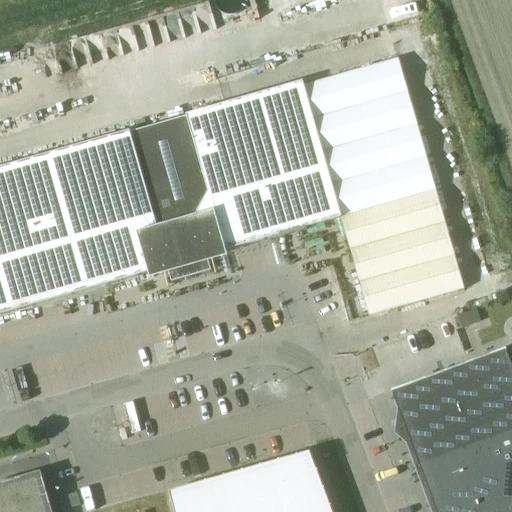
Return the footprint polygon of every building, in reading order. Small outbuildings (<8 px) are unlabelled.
[(464,289),(398,59),(303,86),(302,82),(0,168),(0,315),(168,268),(340,218),(368,317),(464,289)] [(480,322),(475,309),(456,316),(461,329),(480,322)] [(511,511),(511,367),(505,349),(467,363),(390,391),(435,511),(511,511)] [(331,511),(309,453),(298,456),(168,493),(173,511),(331,511)] [(0,511),(49,511),(39,475),(16,482),(15,477),(4,480),(6,485),(0,486),(0,511)] [(80,506),(76,493),(67,496),(71,508),(80,506)]
